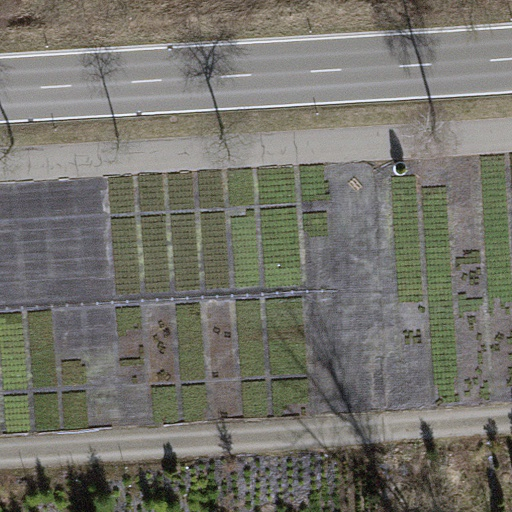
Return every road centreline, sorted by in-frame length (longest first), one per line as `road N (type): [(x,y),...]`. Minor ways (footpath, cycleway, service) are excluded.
road 1 (track): [(511,419),(0,454)]
road 2 (secondary): [(0,88),(511,60)]
